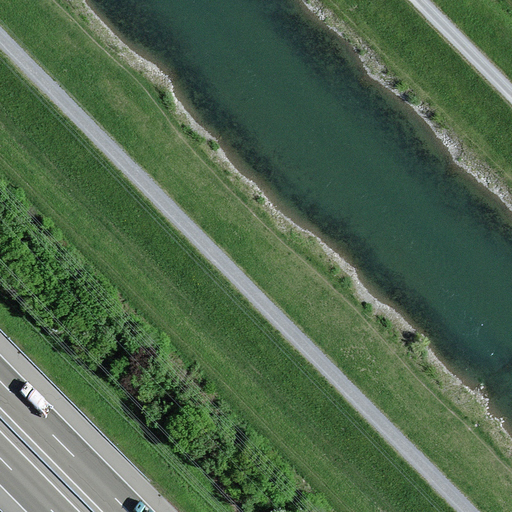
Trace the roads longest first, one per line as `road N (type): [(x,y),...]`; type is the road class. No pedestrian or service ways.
road 1 (track): [(0,40),(467,511)]
road 2 (motorway): [(129,511),(0,380)]
road 3 (track): [(417,0),(511,95)]
